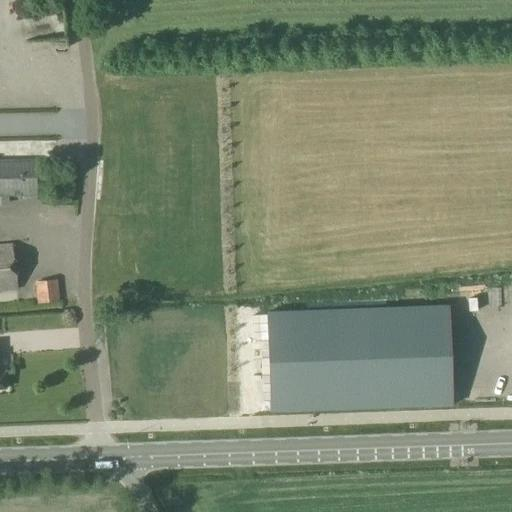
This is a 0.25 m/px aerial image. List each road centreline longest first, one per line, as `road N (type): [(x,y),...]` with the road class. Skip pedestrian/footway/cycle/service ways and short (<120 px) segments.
road 1 (secondary): [(123,458),(511,444)]
road 2 (secondary): [(0,462),(123,458)]
